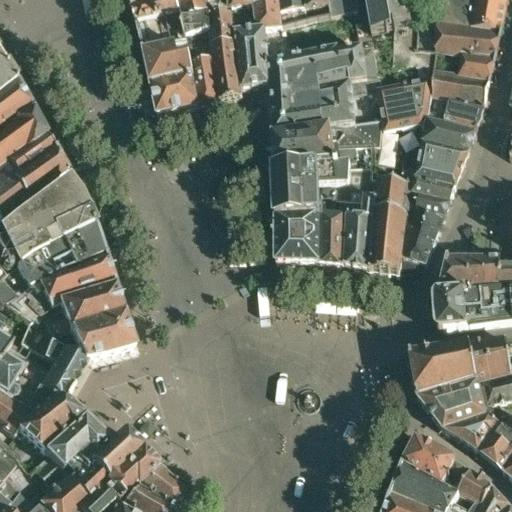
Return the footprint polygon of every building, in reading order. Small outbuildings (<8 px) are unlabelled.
[(120,0),(123,13),(131,11),(132,12),(177,2),(177,0),(120,0)] [(177,0),(177,2),(181,18),(187,42),(209,37),(206,25),(206,23),(205,14),(204,6),(202,0),(177,0)] [(202,0),(205,14),(230,13),(230,3),(229,0),(202,0)] [(232,13),(253,11),(256,34),(266,33),(283,33),(282,18),(279,0),(229,0),(230,3),(230,13),(232,13)] [(279,0),(282,18),(283,33),(307,26),(305,15),(303,0),(279,0)] [(328,0),(303,0),(305,15),(330,11),(328,0)] [(331,21),(355,17),(358,16),(355,0),(328,0),(330,11),(331,21)] [(365,0),(372,38),(395,33),(393,74),(416,69),(419,78),(420,86),(382,93),(382,96),(377,97),(382,127),(383,131),(384,137),(420,130),(429,121),(432,104),(433,75),(435,58),(418,56),(419,37),(419,30),(420,12),(419,0),(365,0)] [(419,0),(420,12),(425,13),(424,26),(438,27),(501,36),(507,0),(419,0)] [(132,12),(135,24),(136,28),(181,18),(177,2),(132,12)] [(230,13),(205,14),(206,25),(209,37),(212,36),(213,46),(213,50),(210,51),(212,64),(221,108),(222,108),(237,105),(243,103),(243,99),(242,96),(234,36),(233,28),(233,20),(232,13),(230,13)] [(189,48),(187,42),(181,18),(136,28),(144,57),(177,50),(189,48)] [(438,27),(436,54),(450,57),(448,63),(463,66),(460,81),(490,87),(501,38),(501,36),(438,27)] [(266,33),(234,36),(242,96),(271,90),(270,69),(266,33)] [(144,57),(151,88),(176,83),(174,75),(191,71),(191,69),(189,61),(179,62),(177,50),(144,57)] [(337,54),(270,69),(271,90),(273,142),(272,142),(272,143),(331,134),(330,133),(357,130),(354,100),(377,97),(382,96),(382,93),(380,83),(379,82),(375,52),(361,54),(338,57),(337,54)] [(450,57),(436,54),(435,58),(433,75),(433,83),(432,104),(486,112),(489,91),(490,87),(460,81),(463,66),(448,63),(450,57)] [(200,112),(221,108),(212,64),(192,68),(190,60),(189,61),(191,69),(191,71),(200,112)] [(0,168),(4,166),(43,137),(15,87),(0,64),(0,168)] [(152,92),(144,93),(152,129),(184,122),(201,119),(201,118),(200,112),(191,71),(174,75),(176,83),(151,88),(152,92)] [(450,107),(445,125),(477,134),(486,112),(450,107)] [(425,129),(422,144),(452,150),(471,153),(472,150),(476,138),(428,125),(429,121),(420,130),(425,129)] [(272,143),(273,169),(274,176),(277,222),(318,221),(347,221),(347,215),(339,214),(339,220),(337,220),(336,192),(349,191),(350,168),(339,170),(338,167),(336,167),(334,154),(356,153),(357,166),(372,166),(370,153),(381,152),(383,131),(382,127),(357,130),(330,133),(331,134),(272,143)] [(47,145),(44,140),(43,137),(4,166),(13,177),(37,164),(53,154),(47,145)] [(403,171),(401,187),(413,189),(412,197),(419,198),(423,184),(457,189),(471,153),(452,150),(422,144),(416,173),(403,171)] [(0,225),(29,202),(61,180),(62,180),(61,178),(62,174),(63,173),(53,154),(37,164),(13,177),(4,166),(0,168),(0,225)] [(377,183),(376,196),(375,203),(370,278),(371,278),(400,281),(402,264),(403,264),(404,231),(407,231),(410,222),(414,212),(409,211),(411,205),(416,206),(419,198),(412,197),(413,189),(401,187),(377,183)] [(456,194),(457,189),(423,184),(419,198),(451,206),(456,194)] [(65,187),(58,193),(12,227),(0,236),(0,274),(2,277),(20,269),(46,256),(45,253),(91,230),(90,230),(84,219),(76,203),(65,187)] [(445,219),(451,206),(419,198),(416,206),(411,205),(409,211),(414,212),(445,219)] [(364,203),(363,216),(347,215),(347,221),(345,273),(370,278),(375,203),(364,203)] [(444,223),(445,219),(414,212),(410,222),(441,234),(444,223)] [(277,270),(280,270),(316,270),(345,273),(347,221),(318,221),(277,222),(277,224),(277,270)] [(438,243),(441,234),(410,222),(407,231),(404,231),(403,264),(427,271),(438,243)] [(4,312),(6,313),(38,291),(102,260),(93,234),(91,230),(45,253),(46,256),(20,269),(2,277),(0,274),(0,312),(2,314),(4,312)] [(45,319),(45,320),(60,311),(59,307),(111,290),(112,290),(102,260),(38,291),(6,313),(29,329),(45,319)] [(511,269),(501,269),(501,262),(449,263),(444,282),(440,296),(500,293),(501,291),(511,290),(511,269)] [(121,320),(112,294),(111,290),(59,307),(60,311),(45,320),(48,324),(46,331),(53,344),(57,342),(57,343),(68,337),(70,336),(121,320)] [(440,338),(511,328),(511,290),(501,291),(500,293),(440,296),(437,296),(435,297),(433,298),(432,299),(432,303),(435,334),(440,338)] [(132,354),(121,320),(70,336),(68,337),(78,362),(78,363),(86,367),(86,366),(105,362),(132,354)] [(8,353),(11,348),(0,341),(0,401),(15,413),(26,420),(33,426),(56,406),(64,406),(86,367),(78,363),(78,362),(61,353),(49,346),(43,363),(52,369),(48,377),(8,353)] [(511,370),(511,371),(506,345),(469,350),(443,355),(411,360),(419,405),(475,384),(476,388),(477,388),(511,379),(511,370)] [(431,419),(443,435),(487,423),(485,414),(511,407),(511,379),(477,388),(476,388),(475,384),(419,405),(431,419)] [(0,433),(12,442),(16,435),(45,460),(83,424),(64,406),(56,406),(33,426),(26,420),(15,413),(0,401),(0,433)] [(443,435),(480,459),(501,432),(490,423),(487,423),(443,435)] [(113,445),(105,437),(102,434),(99,438),(83,424),(45,460),(46,461),(61,477),(75,463),(84,472),(88,468),(95,476),(76,493),(86,505),(99,493),(140,455),(123,436),(113,445)] [(511,431),(507,437),(501,432),(480,459),(498,474),(511,455),(511,431)] [(7,448),(0,442),(0,486),(1,485),(4,482),(17,467),(3,454),(7,448)] [(418,444),(403,472),(432,487),(434,484),(444,490),(460,468),(446,459),(418,444)] [(158,475),(140,455),(99,493),(113,507),(116,511),(118,511),(136,494),(146,481),(158,475)] [(502,477),(511,484),(511,455),(498,474),(502,477)] [(458,511),(454,510),(459,501),(456,499),(470,476),(460,468),(444,490),(434,484),(432,487),(403,472),(391,502),(418,511),(458,511)] [(166,511),(169,511),(172,508),(178,497),(182,500),(187,492),(163,469),(158,475),(146,481),(136,494),(166,511)] [(42,511),(38,508),(52,496),(34,476),(27,482),(17,493),(18,495),(8,509),(6,511),(42,511)] [(477,508),(482,510),(492,492),(491,491),(470,476),(456,499),(459,501),(454,510),(458,511),(473,511),(476,509),(477,508)] [(0,511),(6,511),(8,509),(18,495),(17,493),(4,482),(1,485),(0,486),(0,511)] [(68,483),(52,496),(38,508),(42,511),(78,511),(86,505),(76,493),(75,493),(68,483)] [(509,511),(492,492),(482,510),(477,508),(476,509),(473,511),(509,511)] [(99,493),(86,505),(78,511),(107,511),(113,507),(99,493)] [(166,511),(136,494),(118,511),(166,511)] [(387,511),(418,511),(391,502),(387,511)]
